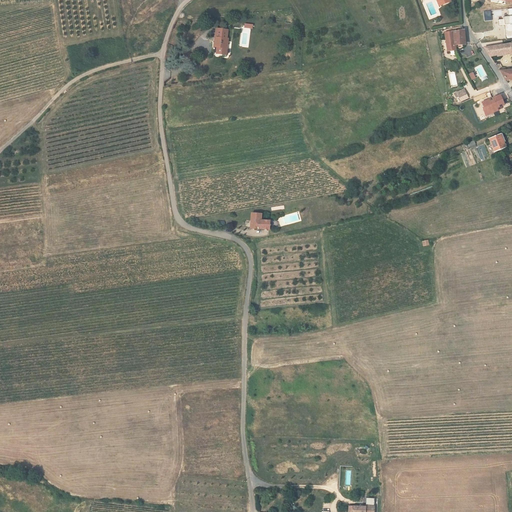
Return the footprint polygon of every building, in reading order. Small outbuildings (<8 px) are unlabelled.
[(486,14),(489,13),(491,21),(500,20),(498,7),(501,7),(500,0),(486,0),(487,4),(485,4),(486,14)] [(247,48),(250,29),(250,27),(244,26),(241,26),(239,47),(247,48)] [(226,38),(227,31),(217,30),(215,42),(213,42),(213,47),(215,48),(214,54),(225,55),(227,40),(226,38)] [(463,31),(453,32),(455,47),(463,46),(462,39),(464,39),(463,31)] [(453,32),(443,34),(446,53),(451,52),(456,51),(455,47),(453,32)] [(511,46),(483,48),(490,59),(511,57),(511,43),(511,44),(511,46)] [(511,71),(499,73),(505,82),(511,81),(511,71)] [(467,97),(476,93),(472,83),(463,85),(467,97)] [(484,116),(498,112),(497,109),(504,106),(500,95),(491,98),(491,99),(480,102),(484,116)] [(489,139),(494,153),(506,148),(501,134),(489,139)] [(260,215),(250,214),(249,229),(268,230),(269,221),(259,221),(260,215)] [(373,511),(374,499),(366,498),(365,507),(348,506),(348,511),(373,511)]
